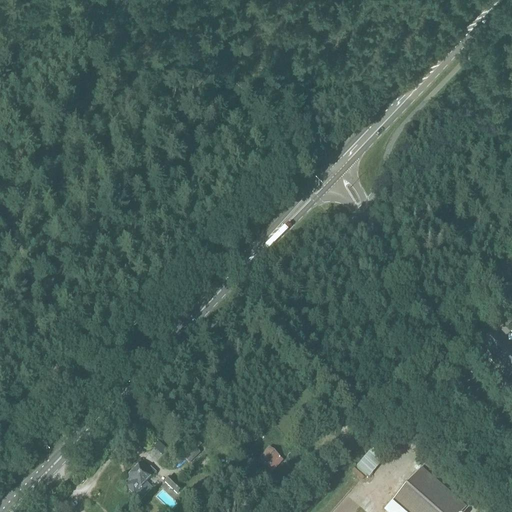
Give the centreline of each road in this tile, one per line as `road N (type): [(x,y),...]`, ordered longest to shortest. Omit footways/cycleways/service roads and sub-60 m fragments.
road 1 (primary): [(10,511),(335,171)]
road 2 (tertiary): [(511,437),(395,328),(362,209),(335,171)]
road 3 (primary): [(335,171),(500,0)]
road 4 (track): [(155,0),(294,145)]
road 5 (track): [(501,491),(492,493),(423,434),(375,487)]
